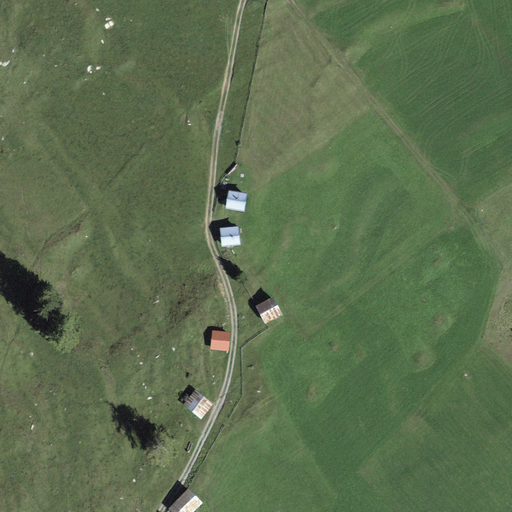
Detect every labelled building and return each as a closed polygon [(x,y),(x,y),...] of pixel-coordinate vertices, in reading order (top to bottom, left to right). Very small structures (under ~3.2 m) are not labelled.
[(251,195),(232,192),(228,210),(247,213),(251,195)] [(242,227),(222,229),(224,249),(243,247),(242,227)] [(276,299),(259,308),(268,326),(286,316),(276,299)] [(233,334),(214,331),(211,351),(230,354),(233,334)] [(215,407),(198,392),(185,407),(203,422),(215,407)] [(191,489),(171,510),(172,511),(197,511),(206,503),(191,489)]
